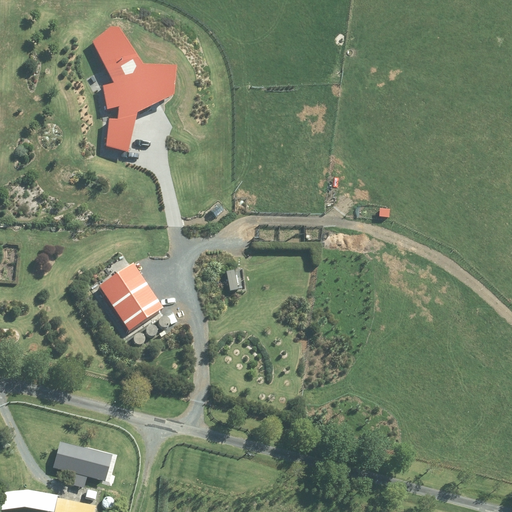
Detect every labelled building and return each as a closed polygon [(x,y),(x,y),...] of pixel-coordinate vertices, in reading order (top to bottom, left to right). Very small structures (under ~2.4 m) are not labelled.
[(173,75),(140,71),(116,34),(108,34),(91,46),(112,88),(102,90),(106,113),(118,111),(116,124),(108,123),(105,149),(126,157),(135,118),(170,103),(173,75)] [(134,266),(97,290),(125,334),(162,311),(134,266)] [(160,336),(152,323),(128,338),(136,351),(160,336)] [(241,371),(216,364),(212,382),(236,388),(241,371)] [(74,476),(72,487),(86,490),(88,479),(103,483),(109,455),(59,444),(53,472),(74,476)] [(0,510),(4,510),(8,510),(12,509),(16,509),(21,509),(25,509),(29,510),(33,510),(37,511),(41,511),(44,511),(93,511),(95,506),(51,496),(47,495),(42,494),(38,493),(33,493),(29,493),(24,493),(19,493),(15,493),(10,493),(6,494),(1,495),(0,494),(0,510)]
